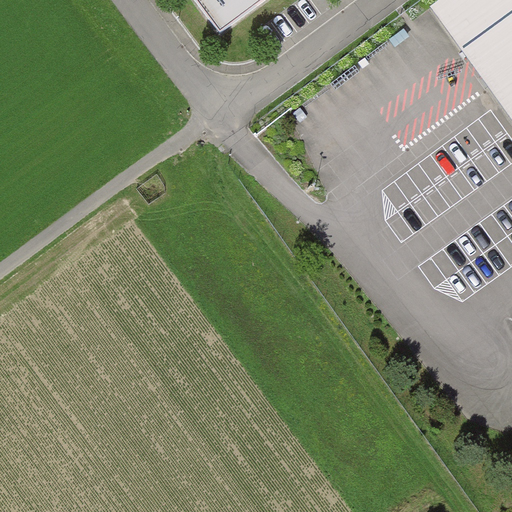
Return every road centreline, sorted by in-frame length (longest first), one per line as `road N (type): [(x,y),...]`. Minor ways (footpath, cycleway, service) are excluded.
road 1 (unclassified): [(220,120),(0,272)]
road 2 (residential): [(382,0),(220,120)]
road 3 (unclassified): [(130,0),(220,120)]
